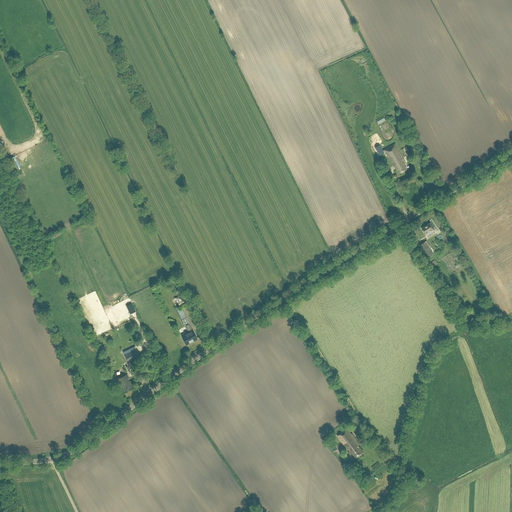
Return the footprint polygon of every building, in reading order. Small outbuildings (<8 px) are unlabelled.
[(399,173),(406,169),(404,164),(405,163),(395,144),(384,150),(386,154),(387,153),(388,156),(388,157),(393,166),(394,165),(399,173)] [(427,238),(436,232),(430,223),(421,228),(427,238)] [(427,257),(433,253),(425,241),(419,245),(427,257)] [(189,343),(197,339),(193,331),(190,333),(191,334),(186,336),(189,343)] [(122,353),(126,361),(138,356),(134,347),(122,353)] [(124,391),(131,387),(127,378),(128,378),(127,374),(116,379),(120,386),(121,385),(124,391)] [(347,449),(349,451),(348,452),(353,459),(363,452),(358,445),(360,444),(352,433),(351,434),(349,432),(350,431),(348,428),(337,436),(347,449)]
